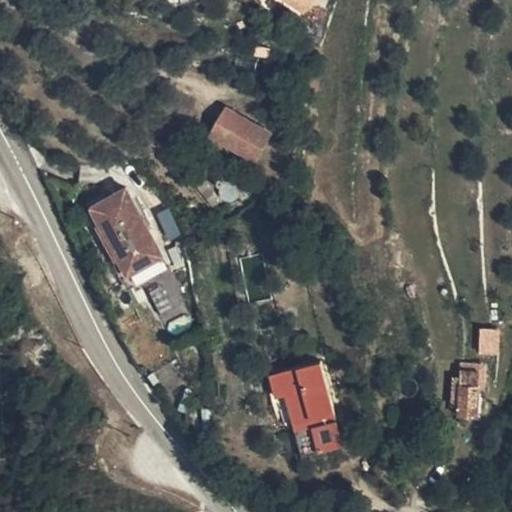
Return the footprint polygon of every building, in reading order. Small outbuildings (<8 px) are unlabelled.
[(296,0),(293,6),(309,16),(301,0),(296,0)] [(301,0),(309,16),(315,20),(323,6),(313,0),(301,0)] [(326,0),(323,6),(334,13),(336,0),(326,0)] [(352,0),(336,0),(334,13),(343,18),(352,0)] [(282,162),(298,135),(255,111),(239,138),(282,162)] [(158,265),(192,246),(155,181),(122,199),(158,265)] [(479,328),(478,353),(498,354),(499,328),(479,328)] [(306,407),(344,395),(329,344),(290,355),(306,407)] [(278,359),(294,410),(306,407),(290,355),(278,359)] [(487,372),(486,400),(486,409),(504,411),(506,365),(487,364),(487,372)]
